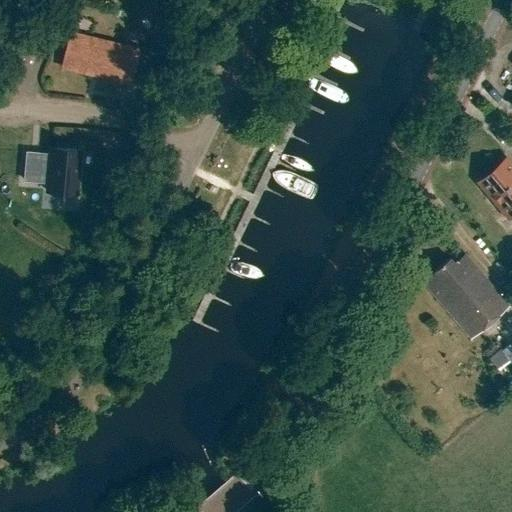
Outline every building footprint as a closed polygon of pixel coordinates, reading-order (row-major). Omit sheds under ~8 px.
[(70,35),(62,69),(131,84),(138,49),(70,35)] [(27,153),(24,181),(48,183),(47,192),(76,195),(80,151),(52,148),(51,155),(27,153)] [(511,170),(505,162),(480,182),(509,216),(511,213),(511,170)] [(470,340),(508,307),(464,255),(453,264),(448,258),(421,282),(470,340)] [(510,363),(511,365),(511,343),(501,351),(510,363)] [(510,363),(501,351),(489,360),(498,372),(510,363)]
